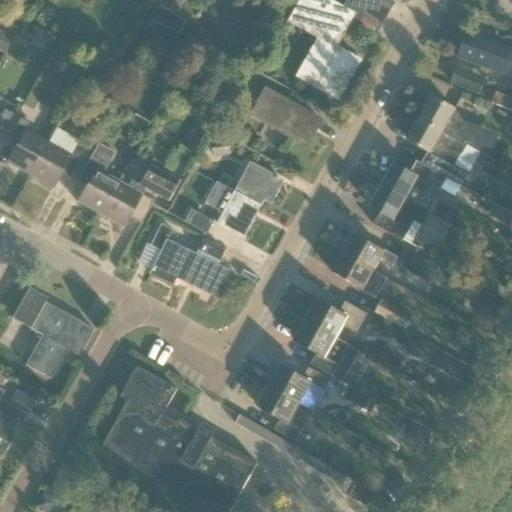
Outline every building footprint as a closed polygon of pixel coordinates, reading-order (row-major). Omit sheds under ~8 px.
[(376,30),(392,2),(388,0),(344,0),(341,7),(338,6),(328,0),(300,0),(288,22),(316,37),(299,68),(314,77),(310,84),(336,99),(358,59),(335,47),(352,16),(357,18),(376,30)] [(167,13),(159,8),(152,21),(161,25),(167,13)] [(0,31),(0,52),(3,54),(12,39),(0,31)] [(511,54),(511,49),(467,32),(457,57),(504,75),(511,54)] [(59,43),(49,61),(62,68),(71,50),(59,43)] [(458,68),(452,83),(479,94),(485,79),(458,68)] [(264,88),(249,115),(305,146),(320,120),(264,88)] [(511,110),(511,97),(497,91),(492,103),(511,110)] [(489,157),(498,135),(463,122),(455,110),(431,97),(419,118),(443,132),(489,157)] [(0,136),(12,114),(3,109),(0,114),(0,136)] [(29,175),(47,143),(25,130),(28,123),(19,118),(6,143),(14,147),(6,163),(29,175)] [(467,145),(443,132),(419,118),(407,139),(428,151),(422,163),(462,185),(468,174),(454,166),(467,145)] [(228,154),(225,138),(209,141),(212,157),(228,154)] [(47,143),(29,175),(52,188),(60,173),(69,178),(82,153),(73,148),(69,155),(47,143)] [(99,214),(117,182),(102,173),(114,153),(97,143),(76,182),(85,187),(76,202),(99,214)] [(382,185),(431,212),(437,200),(427,195),(432,186),(439,190),(446,177),(417,161),(410,173),(394,163),(382,185)] [(252,204),(255,206),(260,197),(269,202),(281,181),(249,163),(233,191),(249,200),(247,205),(251,207),(252,204)] [(117,182),(99,214),(122,227),(144,188),(167,201),(178,180),(149,164),(138,184),(130,180),(126,187),(117,182)] [(204,203),(221,213),(233,192),(216,182),(204,203)] [(431,212),(382,185),(370,206),(380,212),(373,224),(403,241),(415,220),(422,224),(429,212),(430,213),(431,212)] [(251,214),(255,206),(252,204),(251,207),(247,205),(249,200),(233,191),(233,192),(221,213),(215,222),(240,237),(253,215),(251,214)] [(511,216),(494,207),(489,217),(510,228),(511,224),(511,216)] [(207,235),(213,224),(205,220),(200,230),(207,235)] [(186,272),(194,255),(166,241),(171,229),(160,224),(149,245),(160,251),(149,274),(171,284),(175,277),(184,282),(186,279),(188,280),(190,274),(186,272)] [(343,253),(373,270),(380,258),(393,265),(398,257),(385,250),(384,251),(354,234),(343,253)] [(186,279),(184,282),(214,296),(226,270),(216,265),(223,250),(202,239),(194,255),(186,272),(190,274),(188,280),(186,279)] [(438,268),(409,251),(400,266),(428,283),(438,268)] [(386,278),(373,270),(343,253),(332,273),(362,289),(362,291),(375,298),(379,290),(386,278)] [(67,349),(78,355),(93,329),(44,302),(47,298),(28,288),(11,318),(41,335),(24,365),(50,379),(67,349)] [(487,317),(495,303),(477,292),(468,307),(487,317)] [(375,312),(404,329),(412,315),(382,298),(375,312)] [(306,320),(336,337),(343,325),(356,332),(366,314),(345,302),(339,312),(317,300),(306,320)] [(332,376),(342,357),(349,345),(336,337),(306,320),(294,341),(316,353),(311,364),(332,376)] [(469,348),(473,331),(459,328),(455,345),(469,348)] [(422,359),(425,342),(407,338),(404,355),(422,359)] [(500,369),(479,359),(474,367),(495,378),(500,369)] [(269,386),(300,403),(306,391),(319,398),(330,379),(309,367),(303,378),(280,365),(269,386)] [(176,423),(163,415),(177,390),(138,368),(121,397),(129,401),(101,449),(194,502),(188,511),(229,511),(257,464),(178,420),(176,423)] [(293,415),(300,403),(269,386),(257,407),(280,419),(274,430),(295,442),(306,423),(293,415)] [(364,410),(370,398),(349,387),(343,398),(364,410)] [(0,399),(0,395),(3,392),(0,389),(0,438),(9,445),(26,415),(0,399)] [(34,399),(15,389),(10,399),(29,409),(34,399)] [(413,424),(406,436),(422,445),(429,433),(413,424)] [(343,486),(348,477),(327,465),(322,474),(343,486)] [(393,501),(411,490),(404,479),(386,490),(393,501)] [(43,511),(49,511),(50,511),(55,505),(44,498),(37,508),(43,511)]
